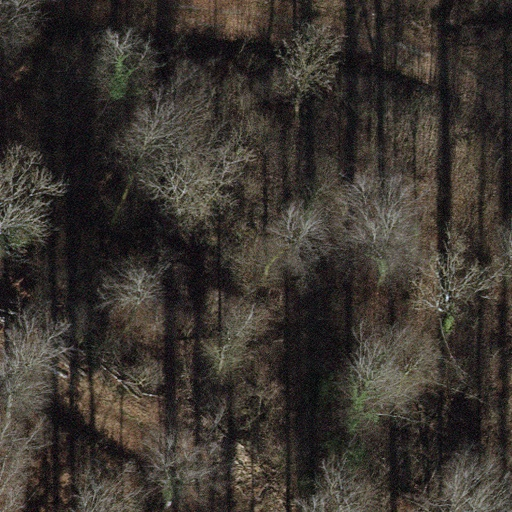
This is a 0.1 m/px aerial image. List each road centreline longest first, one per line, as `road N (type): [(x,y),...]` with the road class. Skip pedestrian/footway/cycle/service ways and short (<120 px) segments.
road 1 (track): [(511,124),(323,26),(141,0)]
road 2 (track): [(230,511),(105,411),(0,347)]
